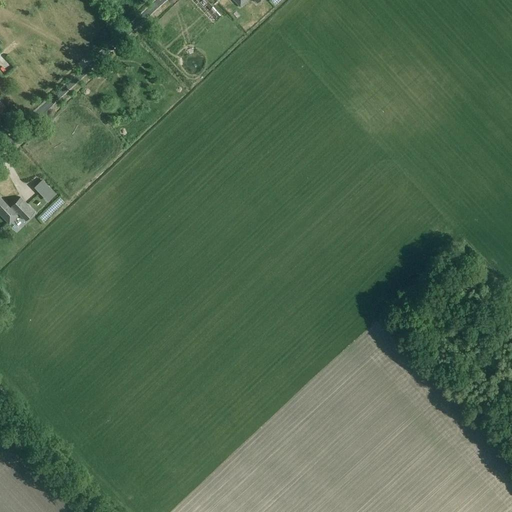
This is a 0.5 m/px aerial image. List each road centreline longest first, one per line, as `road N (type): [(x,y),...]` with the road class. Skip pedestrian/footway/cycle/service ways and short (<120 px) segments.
road 1 (residential): [(0,148),(161,0)]
road 2 (track): [(101,511),(0,402)]
